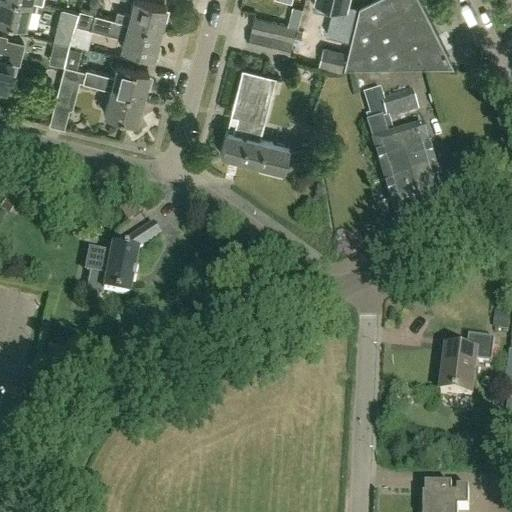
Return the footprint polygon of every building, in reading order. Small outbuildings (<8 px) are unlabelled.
[(0,0),(0,21),(24,27),(31,1),(42,4),(42,3),(28,0),(0,0)] [(136,0),(132,0),(129,14),(117,10),(114,19),(79,10),(78,11),(159,31),(165,7),(136,0)] [(344,9),(346,0),(326,0),(335,2),(332,15),(342,17),(338,33),(350,36),(356,12),(344,9)] [(347,62),(452,64),(419,0),(374,0),(361,7),(347,62)] [(152,56),(159,31),(78,11),(76,21),(91,25),(90,26),(123,35),(120,48),(152,56)] [(297,29),(279,25),(255,18),(252,32),(294,42),(297,29)] [(52,41),(68,44),(70,33),(54,30),(52,41)] [(290,56),(294,42),(252,32),(248,45),(290,56)] [(0,87),(5,89),(11,61),(0,58),(6,35),(0,33),(0,87)] [(342,72),(346,53),(323,47),(319,67),(342,72)] [(288,72),(303,73),(304,61),(289,60),(288,72)] [(117,65),(113,76),(86,69),(85,71),(64,66),(61,76),(74,79),(73,79),(110,89),(142,97),(148,73),(117,65)] [(276,78),(270,76),(242,69),(220,154),(283,170),(289,147),(260,140),(264,123),(276,78)] [(67,104),(73,79),(74,79),(61,76),(55,100),(67,104)] [(135,122),(142,97),(110,89),(103,113),(135,122)] [(390,140),(384,122),(389,121),(389,122),(419,113),(414,93),(383,102),(384,105),(374,108),(379,124),(368,127),(374,145),(398,221),(448,205),(424,129),(390,140)] [(134,273),(137,254),(133,254),(160,236),(152,225),(126,242),(124,252),(111,249),(110,258),(105,257),(105,258),(91,255),(88,273),(89,274),(85,295),(102,299),(103,294),(128,299),(131,283),(135,284),(137,273),(134,273)] [(447,352),(441,397),(472,401),(477,365),(492,367),(495,343),(470,340),(468,355),(447,352)] [(469,511),(470,492),(458,492),(458,498),(452,498),(452,489),(422,489),(422,491),(426,491),(426,509),(424,509),(423,511),(469,511)]
